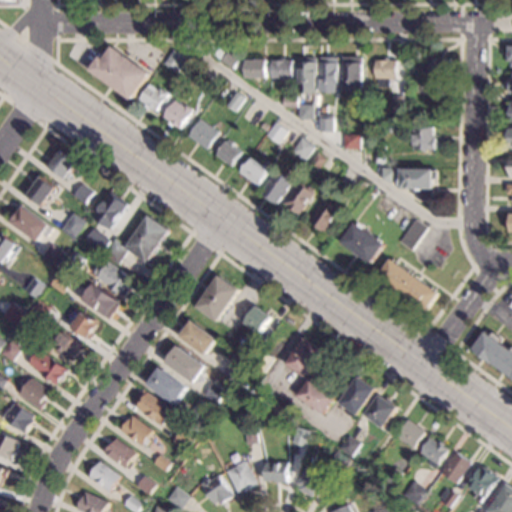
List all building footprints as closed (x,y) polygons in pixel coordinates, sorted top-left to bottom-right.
[(224,53),(220,60),(208,54),(212,46),(224,53)] [(151,74),(132,100),(91,71),(101,57),(105,60),(114,47),(151,74)] [(185,55),(176,67),(168,62),(177,49),(185,55)] [(239,62),(233,70),(221,61),(227,53),(239,62)] [(339,93),(321,93),(321,58),(339,58),(339,93)] [(363,92),(361,92),(361,96),(352,96),(352,93),(344,93),(344,58),(363,58),(363,92)] [(451,59),(450,75),(431,74),(431,73),(423,72),(423,58),(451,59)] [(318,94),(300,93),(300,59),(319,59),(318,94)] [(389,61),(397,61),(397,80),(391,80),(391,88),(379,87),(379,79),(376,79),(376,61),(385,61),(385,59),(389,59),(389,61)] [(266,79),(245,78),(245,61),(266,60),(266,79)] [(293,79),(272,79),(272,61),(293,61),(293,79)] [(417,76),(407,76),(407,68),(417,67),(417,76)] [(213,78),(203,90),(190,81),(200,68),(213,78)] [(446,96),(429,96),(430,81),(446,81),(446,96)] [(168,97),(167,98),(169,99),(167,103),(164,101),(157,112),(140,100),(151,85),(168,97)] [(245,99),(236,112),(227,106),(237,93),(245,99)] [(404,97),(403,114),(392,113),(393,97),(404,97)] [(299,108),(284,108),(284,98),(299,98),(299,108)] [(186,108),(187,106),(193,111),(192,112),(193,113),(181,129),(165,118),(177,101),(186,108)] [(314,120),(300,120),(300,106),(314,106),(314,120)] [(334,133),(320,133),(320,116),(334,116),(334,133)] [(221,133),(209,150),(190,137),(202,120),(221,133)] [(277,123),(289,131),(279,145),(267,136),(277,123)] [(433,139),(436,139),(436,151),(414,150),(414,127),(433,128),(433,139)] [(361,150),(345,150),(345,135),(361,135),(361,150)] [(315,148),(305,162),(292,152),(303,139),(315,148)] [(234,144),(233,146),(243,153),(233,167),(218,156),(227,142),(228,143),(230,141),(234,144)] [(386,163),(375,163),(375,147),(386,147),(386,163)] [(83,167),(78,174),(73,170),(66,179),(50,167),(61,151),(83,167)] [(327,159),(318,173),(308,167),(318,153),(327,159)] [(271,171),(259,187),(251,181),(249,183),(240,177),(242,174),(241,173),(252,158),(271,171)] [(396,183),(390,183),(382,180),(383,168),(396,169),(396,183)] [(433,200),(418,199),(415,197),(415,190),(402,190),(402,170),(434,170),(433,200)] [(294,183),(278,205),(262,194),(278,171),(294,183)] [(57,188),(44,207),(29,196),(42,177),(57,188)] [(308,189),(310,187),(315,191),(314,193),(315,194),(300,215),(285,204),(300,183),(308,189)] [(95,193),(87,205),(75,196),(84,185),(95,193)] [(130,205),(112,230),(95,219),(113,193),(130,205)] [(334,208),(335,206),(339,209),(338,211),(340,212),(326,233),(311,222),(325,201),(334,208)] [(54,229),(48,238),(44,235),(39,242),(13,223),(25,207),(54,229)] [(88,223),(76,240),(63,230),(75,213),(88,223)] [(171,231),(148,263),(127,248),(150,216),(171,231)] [(429,228),(413,251),(400,242),(417,219),(429,228)] [(386,245),(372,264),(343,243),(357,224),(386,245)] [(111,241),(102,254),(85,241),(94,229),(111,241)] [(21,247),(12,259),(9,258),(4,264),(0,261),(0,238),(3,234),(21,247)] [(127,246),(125,248),(130,251),(119,266),(105,255),(117,239),(127,246)] [(67,255),(57,268),(43,258),(53,244),(67,255)] [(87,261),(79,272),(65,263),(73,251),(87,261)] [(440,294),(426,312),(379,278),(392,259),(440,294)] [(134,279),(129,287),(131,288),(125,297),(99,278),(110,262),(134,279)] [(72,282),(64,294),(51,285),(59,273),(72,282)] [(241,291),(218,322),(197,308),(220,276),(241,291)] [(47,287),(38,299),(26,290),(35,278),(47,287)] [(122,304),(111,320),(82,300),(93,284),(122,304)] [(51,309),(45,317),(34,308),(40,300),(51,309)] [(273,317),(261,334),(246,324),(258,307),(273,317)] [(24,320),(18,328),(5,318),(10,310),(24,320)] [(100,324),(93,333),(96,335),(91,341),(73,329),(84,313),(100,324)] [(218,340),(206,356),(179,336),(186,328),(187,329),(193,322),(218,340)] [(36,332),(30,340),(17,331),(23,323),(36,332)] [(82,346),(81,348),(82,349),(73,362),(53,348),(64,332),(82,346)] [(511,350),(511,378),(473,350),(486,332),(511,350)] [(263,344),(254,356),(245,350),(254,338),(263,344)] [(323,351),(305,377),(287,365),(305,339),(323,351)] [(23,349),(13,363),(2,355),(12,341),(23,349)] [(207,367),(195,384),(167,363),(179,346),(207,367)] [(69,370),(58,386),(42,375),(42,374),(31,366),(41,350),(69,370)] [(275,359),(265,373),(253,365),(263,351),(275,359)] [(246,364),(234,382),(221,373),(234,355),(246,364)] [(188,388),(176,405),(148,384),(161,368),(188,388)] [(0,375),(8,382),(2,390),(0,388),(0,375)] [(230,386),(218,404),(204,395),(217,377),(230,386)] [(52,392),(46,400),(48,402),(42,411),(20,395),(33,378),(52,392)] [(376,390),(358,416),(341,404),(359,378),(376,390)] [(337,398),(325,415),(299,397),(311,380),(337,398)] [(175,412),(163,427),(137,408),(143,400),(140,397),(146,390),(175,412)] [(398,408),(384,428),(367,416),(366,415),(380,395),(398,408)] [(214,409),(201,428),(188,418),(201,400),(214,409)] [(37,417),(25,434),(5,420),(16,403),(37,417)] [(154,432),(148,439),(150,441),(146,447),(144,445),(143,447),(122,431),(133,416),(154,432)] [(426,432),(415,449),(397,437),(409,420),(426,432)] [(259,444),(247,445),(245,428),(256,427),(259,444)] [(312,433),(307,448),(292,443),(298,428),(312,433)] [(21,443),(11,461),(0,454),(0,433),(1,432),(21,443)] [(182,438),(184,435),(190,440),(189,443),(190,443),(185,450),(173,442),(178,435),(182,438)] [(361,444),(351,457),(340,449),(349,435),(361,444)] [(138,453),(126,469),(105,454),(116,438),(138,453)] [(438,443),(439,441),(445,444),(443,447),(449,451),(437,468),(435,468),(430,465),(430,461),(431,460),(421,453),(432,438),(438,443)] [(351,461),(342,474),(329,465),(338,452),(351,461)] [(467,461),(469,457),(473,460),(457,484),(442,473),(456,453),(467,461)] [(172,464),(166,472),(154,464),(161,455),(172,464)] [(245,463),(247,462),(259,485),(245,492),(244,490),(238,493),(227,472),(238,467),(237,465),(244,461),(245,463)] [(121,477),(109,493),(89,478),(100,462),(121,477)] [(289,463),(288,483),(266,482),(266,464),(280,464),(280,463),(289,463)] [(0,467),(10,471),(7,480),(3,478),(0,488),(0,467)] [(325,477),(324,479),(325,479),(321,486),(320,485),(312,498),(299,490),(301,487),(297,484),(307,467),(325,477)] [(485,468),(486,467),(492,472),(491,473),(500,479),(487,498),(485,497),(481,503),(476,499),(479,494),(469,487),(483,467),(485,468)] [(403,473),(394,487),(387,481),(396,468),(403,473)] [(234,496),(220,506),(218,503),(215,505),(202,488),(204,486),(202,484),(209,479),(211,482),(219,476),(234,496)] [(156,485),(149,495),(138,487),(145,477),(156,485)] [(428,491),(417,506),(403,496),(414,481),(428,491)] [(511,486),(511,511),(489,511),(508,484),(511,486)] [(191,497),(182,510),(168,500),(177,487),(191,497)] [(451,492),(452,491),(460,496),(451,509),(443,503),(444,502),(439,498),(446,489),(451,492)] [(109,503),(105,511),(81,511),(77,510),(81,502),(78,501),(80,496),(83,497),(85,492),(109,503)] [(143,505),(138,511),(134,511),(124,505),(131,496),(143,505)]
